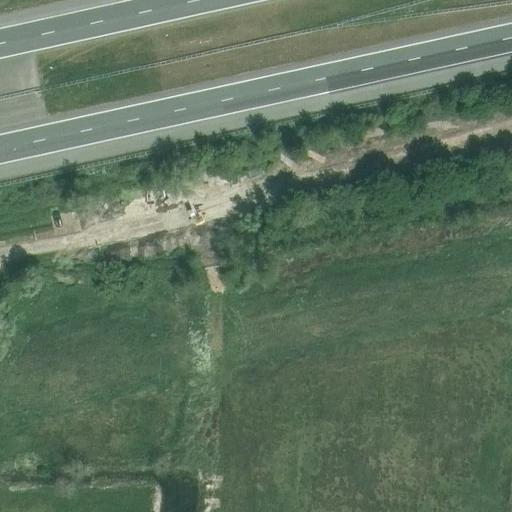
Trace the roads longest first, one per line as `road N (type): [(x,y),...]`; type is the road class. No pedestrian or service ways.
road 1 (motorway): [(0,151),(511,38)]
road 2 (motorway): [(202,0),(0,44)]
road 3 (unclassified): [(0,248),(192,205)]
